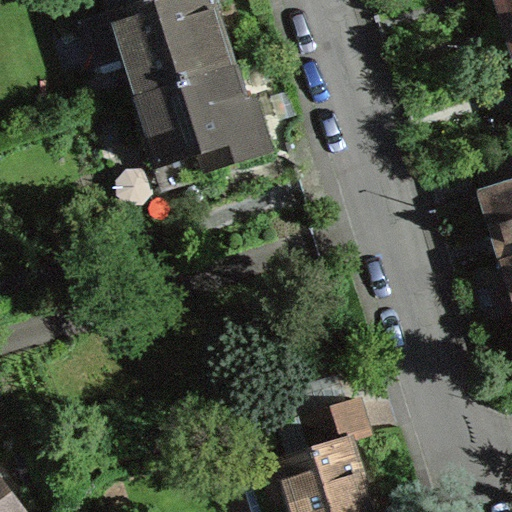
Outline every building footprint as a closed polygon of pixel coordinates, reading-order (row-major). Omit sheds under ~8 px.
[(107,0),(138,98),(237,67),(217,1),(221,0),(107,0)] [(511,4),(502,8),(511,40),(511,4)] [(237,67),(138,98),(158,164),(206,149),(212,169),(272,151),(256,98),(248,100),(237,67)] [(511,153),(475,165),(503,258),(511,255),(511,153)] [(511,255),(503,258),(511,287),(511,255)] [(286,456),(275,459),(276,464),(242,475),(253,511),(287,511),(291,511),(373,511),(350,439),(369,433),(359,398),(303,416),(313,448),(286,456)] [(0,511),(23,511),(0,480),(0,511)]
